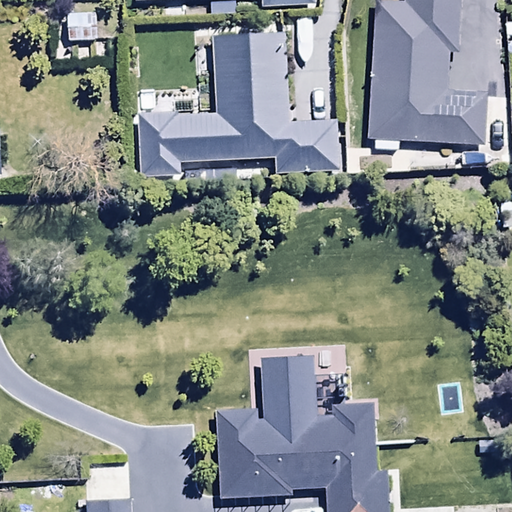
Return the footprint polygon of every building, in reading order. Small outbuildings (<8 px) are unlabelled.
[(130,0),(131,4),(229,0),(257,0),(258,11),(310,9),(309,0),(130,0)] [(402,0),(403,6),(373,4),(365,142),(482,148),(485,97),(446,95),(448,58),(457,59),(460,0),(402,0)] [(92,15),(64,16),(65,44),(93,43),(92,15)] [(376,471),(373,402),(332,404),(333,420),(312,421),(310,360),(266,362),(269,425),(256,425),(255,414),(213,416),(217,504),(290,501),(289,494),(321,493),(321,511),(387,511),(385,471),(376,471)] [(128,511),(128,499),(84,501),(84,511),(128,511)]
